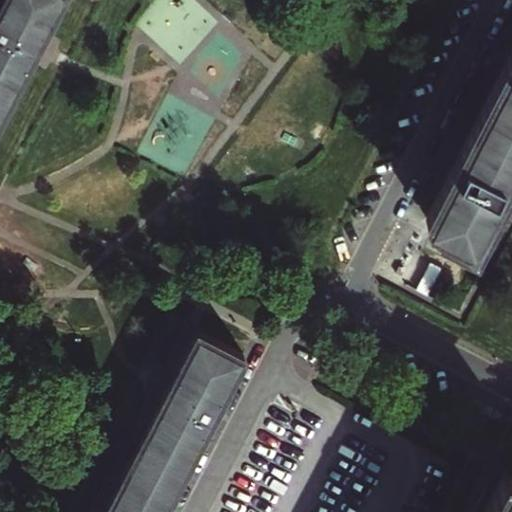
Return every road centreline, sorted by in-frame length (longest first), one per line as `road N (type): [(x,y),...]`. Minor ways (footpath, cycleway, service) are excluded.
road 1 (residential): [(347,303),(506,0)]
road 2 (residential): [(195,511),(285,335),(308,315),(347,303)]
road 3 (residential): [(511,384),(347,303)]
